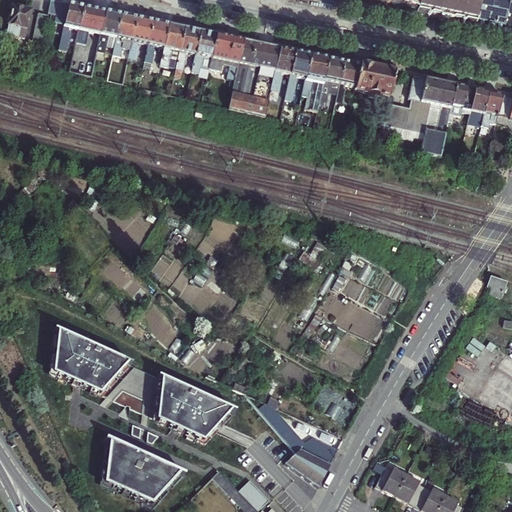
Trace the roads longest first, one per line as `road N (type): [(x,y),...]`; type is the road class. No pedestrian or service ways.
road 1 (residential): [(331,498),(442,304),(511,204)]
road 2 (track): [(0,363),(75,511)]
road 3 (secondary): [(379,39),(248,4)]
road 4 (secondary): [(245,21),(379,39)]
road 5 (secondary): [(511,68),(379,39)]
